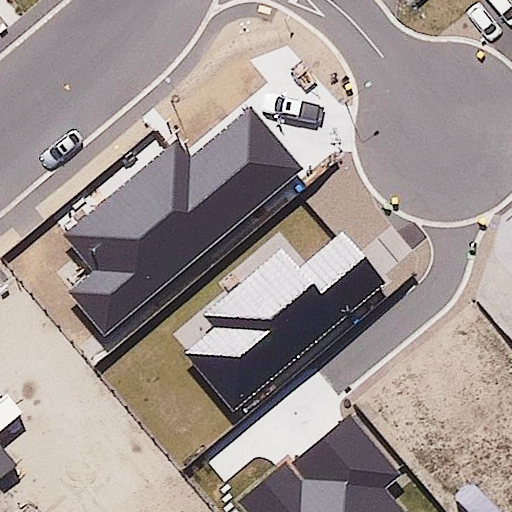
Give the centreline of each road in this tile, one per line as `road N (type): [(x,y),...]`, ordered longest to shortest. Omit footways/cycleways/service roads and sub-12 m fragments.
road 1 (residential): [(147,0),(0,135)]
road 2 (residential): [(327,0),(445,127)]
